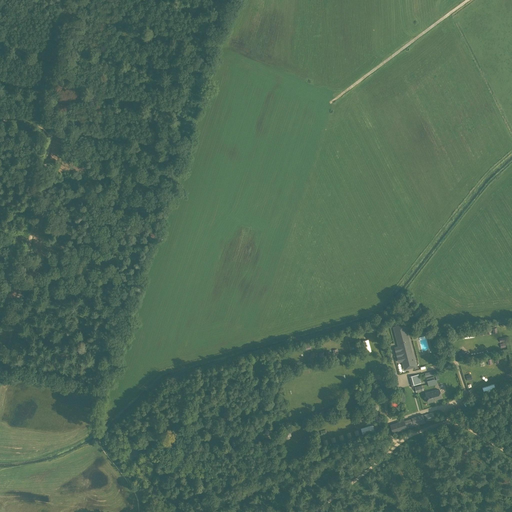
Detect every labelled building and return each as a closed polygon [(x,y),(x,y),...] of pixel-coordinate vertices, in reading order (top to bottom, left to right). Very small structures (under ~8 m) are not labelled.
[(397,352),(399,351),(404,370),(416,366),(405,324),(393,327),(398,346),(396,347),(397,352)] [(418,374),(409,377),(412,385),(418,383),(417,380),(420,379),(418,374)] [(437,384),(436,380),(435,380),(434,377),(426,379),(428,387),(437,384)] [(440,398),(442,398),(439,390),(434,391),(434,390),(425,393),(428,402),(437,400),(437,399),(440,398)] [(424,415),(426,421),(435,418),(433,412),(424,415)] [(425,422),(423,414),(390,425),(392,433),(425,422)]
